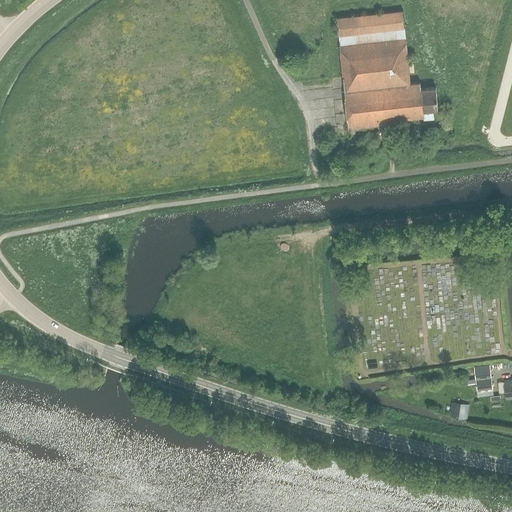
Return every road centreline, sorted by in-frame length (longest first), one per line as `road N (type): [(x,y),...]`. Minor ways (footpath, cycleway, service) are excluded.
road 1 (secondary): [(511,467),(288,415),(102,351),(12,299)]
road 2 (unclassified): [(511,161),(328,186)]
road 3 (track): [(511,212),(338,230)]
